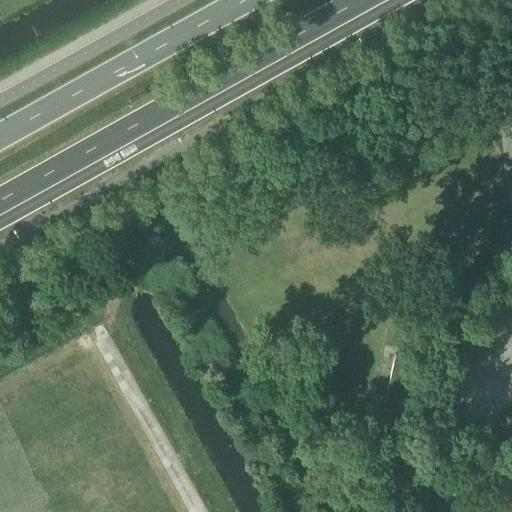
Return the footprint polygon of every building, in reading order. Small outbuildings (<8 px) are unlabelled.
[(485,125),(476,102),(385,140),(395,163),(485,125)] [(145,233),(138,237),(142,243),(148,239),(145,233)] [(486,236),(454,253),(455,254),(466,274),(497,256),(492,247),(486,237),(486,236)] [(488,304),(451,325),(461,343),(499,322),(488,304)] [(394,354),(386,395),(407,400),(414,367),(416,358),(394,354)] [(422,453),(408,469),(417,477),(419,476),(419,475),(431,462),(457,486),(472,469),(441,440),(426,457),(422,453)]
